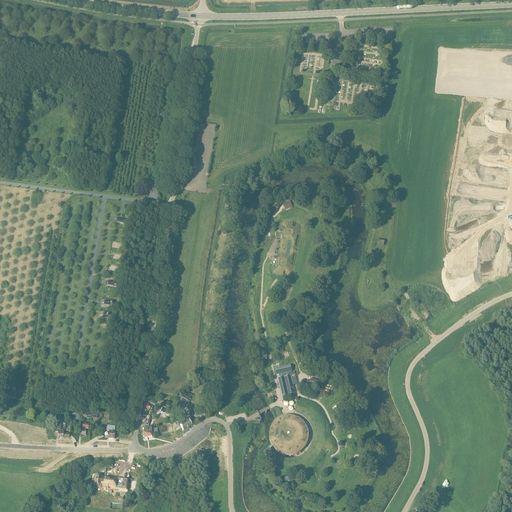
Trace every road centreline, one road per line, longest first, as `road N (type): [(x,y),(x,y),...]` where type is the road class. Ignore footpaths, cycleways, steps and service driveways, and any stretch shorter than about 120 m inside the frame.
road 1 (unclassified): [(133,450),(199,16)]
road 2 (secondary): [(222,16),(511,4)]
road 3 (unclassified): [(403,511),(426,454),(407,370),(453,329),(511,294)]
road 4 (unclassified): [(133,450),(170,447),(206,421),(221,421),(229,435),(232,511)]
road 5 (unclassified): [(133,450),(0,446)]
road 6 (secondary): [(199,16),(72,0)]
